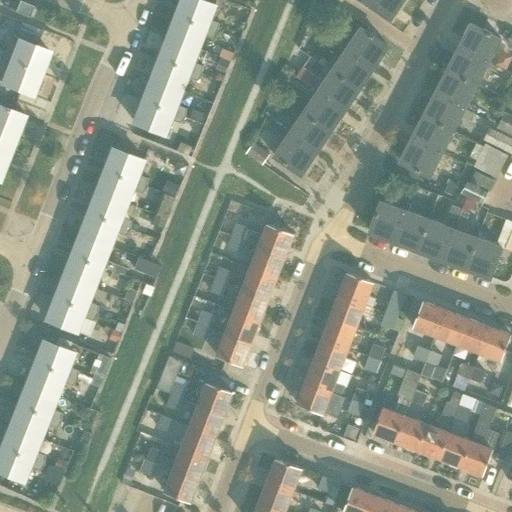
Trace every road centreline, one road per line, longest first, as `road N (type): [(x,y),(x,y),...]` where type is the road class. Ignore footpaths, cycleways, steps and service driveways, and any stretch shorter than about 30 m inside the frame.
road 1 (residential): [(332,240),(420,38),(446,0)]
road 2 (residential): [(127,20),(32,254)]
road 3 (residential): [(467,511),(247,426)]
road 4 (residential): [(247,426),(316,247),(332,240)]
road 5 (residential): [(511,311),(332,240)]
